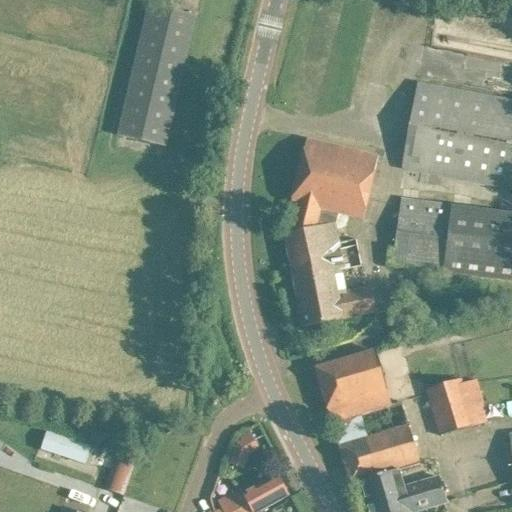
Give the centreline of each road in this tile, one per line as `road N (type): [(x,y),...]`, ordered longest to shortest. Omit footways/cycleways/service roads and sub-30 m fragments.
road 1 (secondary): [(272,390),(247,319),(236,203),(276,0)]
road 2 (unclassified): [(272,390),(220,423),(187,511)]
road 3 (secondary): [(333,511),(272,390)]
